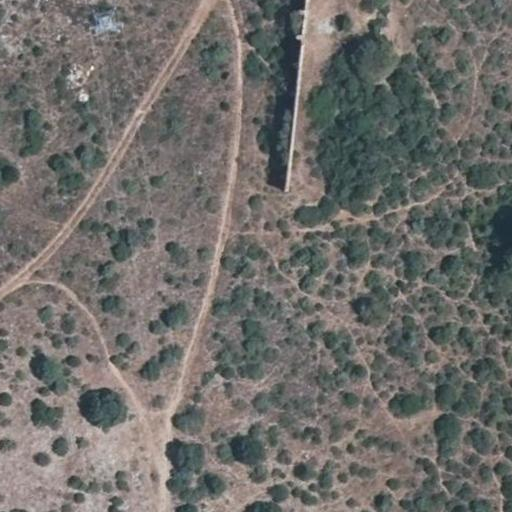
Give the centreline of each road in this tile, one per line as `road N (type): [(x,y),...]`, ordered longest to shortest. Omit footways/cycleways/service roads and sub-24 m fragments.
road 1 (track): [(168,511),(168,462),(242,145),(232,0)]
road 2 (track): [(208,0),(98,198),(0,296)]
